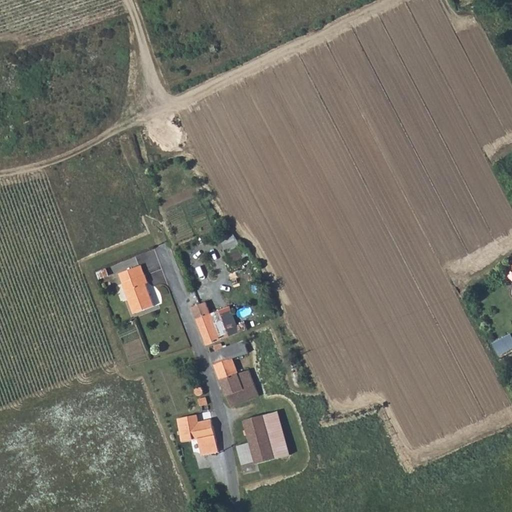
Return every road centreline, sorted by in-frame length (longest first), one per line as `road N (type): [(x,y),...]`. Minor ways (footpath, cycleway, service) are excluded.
road 1 (track): [(125,0),(159,88),(77,154),(0,173)]
road 2 (track): [(159,88),(167,101),(180,100),(383,0)]
